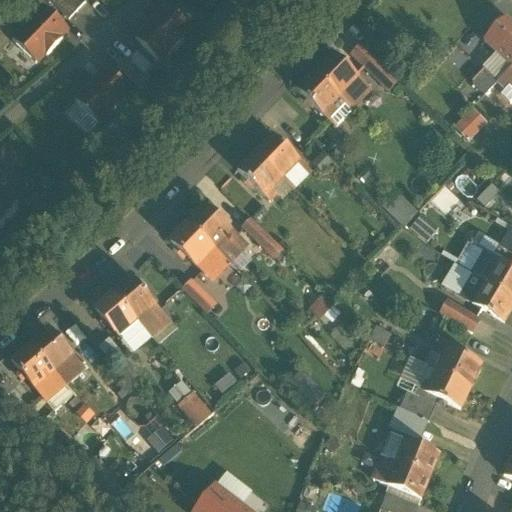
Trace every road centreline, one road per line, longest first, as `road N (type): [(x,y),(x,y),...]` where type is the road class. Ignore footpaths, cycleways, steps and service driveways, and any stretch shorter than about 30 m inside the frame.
road 1 (residential): [(511,419),(473,511),(131,511),(0,410)]
road 2 (residential): [(0,333),(126,231),(354,0)]
road 3 (residential): [(0,127),(139,0)]
